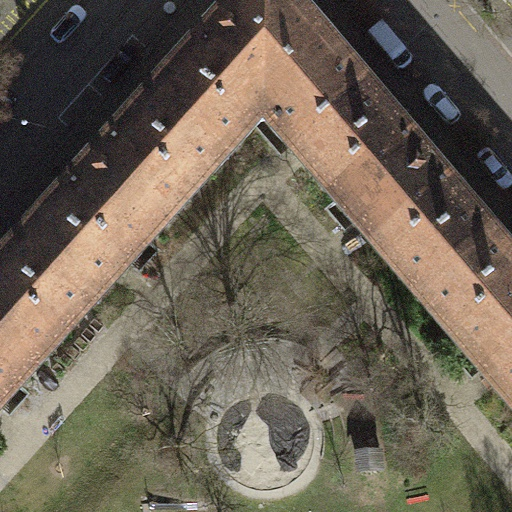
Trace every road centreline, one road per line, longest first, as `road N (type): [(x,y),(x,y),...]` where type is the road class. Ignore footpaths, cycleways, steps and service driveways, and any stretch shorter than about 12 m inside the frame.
road 1 (residential): [(0,158),(142,0)]
road 2 (residential): [(413,0),(511,113)]
